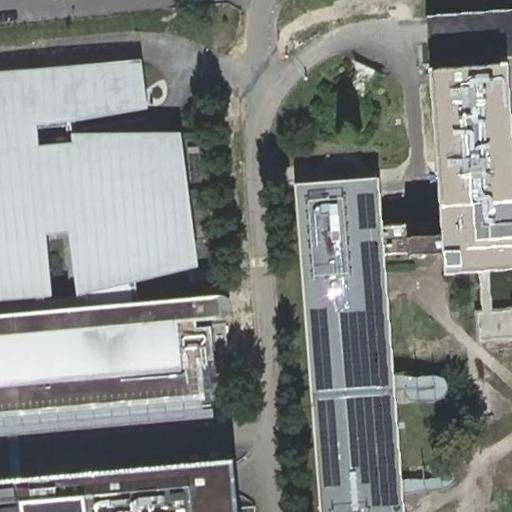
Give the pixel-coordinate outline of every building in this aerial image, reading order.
[(511,9),(426,16),(427,24),(430,64),(462,62),(474,61),(511,57),(511,9)] [(441,219),(383,223),(385,257),(445,252),(447,271),(511,266),(511,137),(506,62),(474,65),(462,66),(430,68),(441,219)] [(0,303),(31,300),(51,299),(45,232),(72,230),(78,297),(188,275),(177,139),(72,137),(73,146),(37,148),(36,128),(152,108),(148,63),(0,74),(0,303)] [(372,82),(356,75),(350,86),(346,85),(338,87),(335,89),(327,96),(323,104),(322,112),(323,119),(326,125),(327,128),(332,134),(338,137),(344,139),(351,139),(357,138),(363,134),(368,130),(371,125),(373,119),(375,107),(373,100),(368,93),(372,82)] [(404,511),(388,286),(385,257),(383,223),(379,179),(296,185),(321,511),(404,511)] [(0,415),(164,401),(198,399),(195,360),(216,358),(213,325),(192,326),(192,318),(224,314),(228,309),(225,299),(32,313),(0,316),(0,415)] [(0,316),(32,313),(31,300),(0,303),(0,316)] [(442,379),(407,376),(405,398),(440,401),(442,379)] [(0,511),(241,511),(237,466),(0,488),(0,511)]
